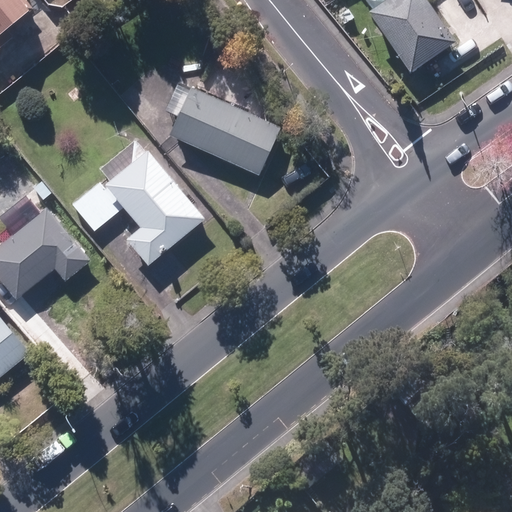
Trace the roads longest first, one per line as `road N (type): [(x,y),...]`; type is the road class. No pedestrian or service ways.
road 1 (secondary): [(3,511),(393,193)]
road 2 (secondary): [(442,273),(156,511)]
